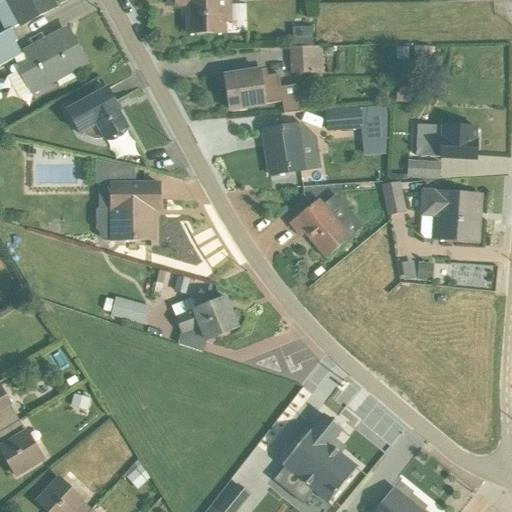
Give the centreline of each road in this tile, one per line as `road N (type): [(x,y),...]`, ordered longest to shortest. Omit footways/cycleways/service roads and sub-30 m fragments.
road 1 (residential): [(511,472),(464,460),(358,376),(297,315),(221,210),(109,0)]
road 2 (residential): [(511,321),(511,442)]
